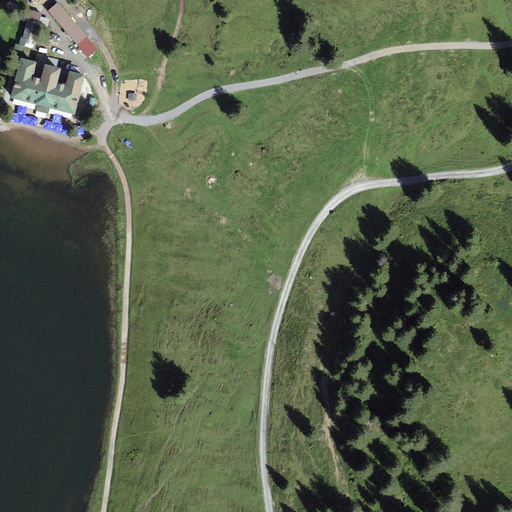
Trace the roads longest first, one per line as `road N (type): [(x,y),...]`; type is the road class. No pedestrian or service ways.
road 1 (track): [(100,511),(127,266),(127,201),(103,145)]
road 2 (track): [(314,221),(284,287),(265,368),(267,511)]
road 3 (track): [(333,67),(221,89),(157,119),(120,116),(102,131),(103,145)]
road 4 (track): [(511,41),(384,50),(333,67)]
road 5 (track): [(511,163),(348,189)]
road 6 (track): [(333,67),(364,76),(372,110),(362,169),(348,189)]
road 7 (track): [(143,120),(182,22),(183,0)]
